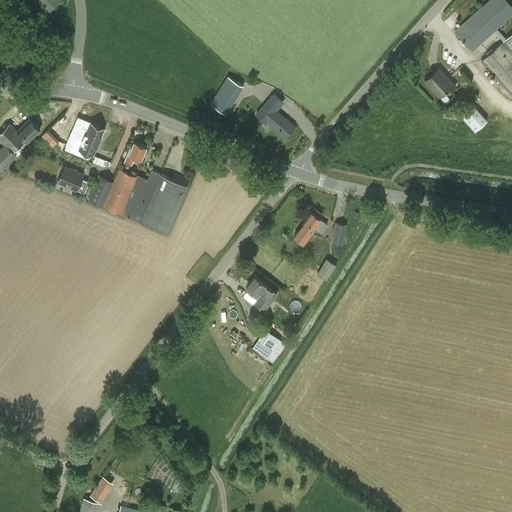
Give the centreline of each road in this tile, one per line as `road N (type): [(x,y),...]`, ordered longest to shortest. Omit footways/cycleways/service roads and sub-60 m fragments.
road 1 (unclassified): [(143,370),(294,173)]
road 2 (tertiary): [(294,173),(71,91)]
road 3 (unclassified): [(294,173),(446,0)]
road 4 (tertiary): [(511,213),(294,173)]
road 5 (unclassified): [(55,511),(67,472),(143,370)]
road 6 (unclassified): [(226,511),(204,452),(143,370)]
